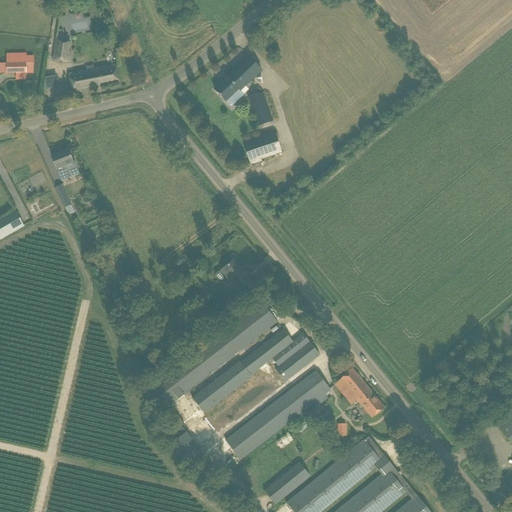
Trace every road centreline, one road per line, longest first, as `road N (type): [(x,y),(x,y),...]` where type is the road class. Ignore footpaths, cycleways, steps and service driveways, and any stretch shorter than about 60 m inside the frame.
road 1 (unclassified): [(488,511),(150,94)]
road 2 (unclassified): [(150,94),(274,0)]
road 3 (unclassified): [(0,131),(150,94)]
